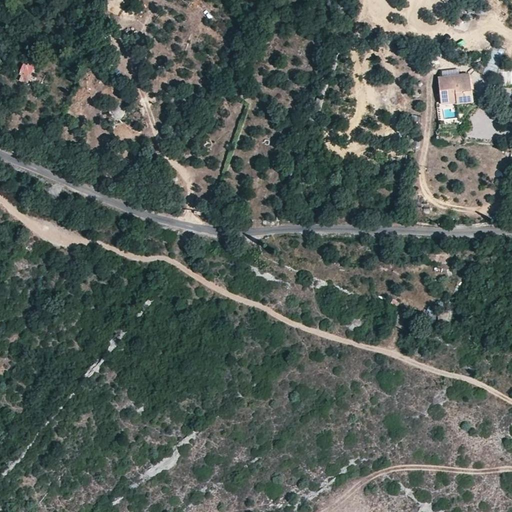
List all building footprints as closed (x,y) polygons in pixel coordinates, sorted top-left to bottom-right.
[(505,50),(494,46),(484,74),(495,78),(505,50)] [(23,61),(20,81),(30,83),(33,62),(23,61)] [(473,101),(470,73),(438,77),(441,103),(457,101),(457,104),(473,101)] [(387,93),(386,105),(398,106),(398,94),(387,93)] [(409,292),(413,297),(426,287),(421,282),(409,292)]
